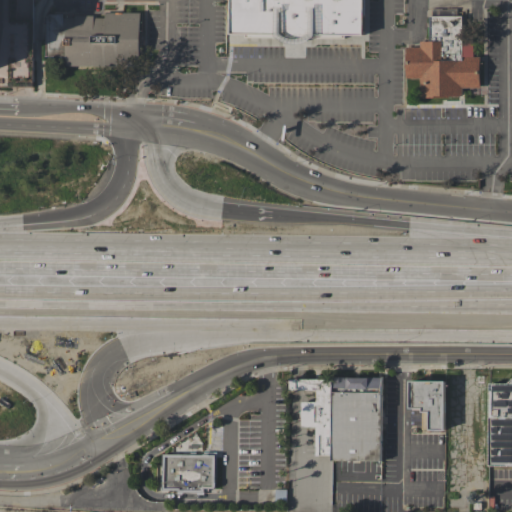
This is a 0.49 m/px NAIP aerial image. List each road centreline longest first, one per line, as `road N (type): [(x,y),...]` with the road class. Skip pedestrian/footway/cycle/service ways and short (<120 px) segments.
road 1 (motorway): [(511,269),(0,268)]
road 2 (motorway): [(0,304),(481,311)]
road 3 (motorway): [(88,374),(107,346),(125,338),(481,311)]
road 4 (tertiary): [(154,408),(258,357),(511,355)]
road 5 (tertiary): [(193,130),(358,201),(511,215)]
road 6 (motorway): [(308,233),(187,213),(149,165),(141,120)]
road 7 (motorway): [(511,246),(308,233)]
road 8 (secondary): [(18,118),(141,120)]
